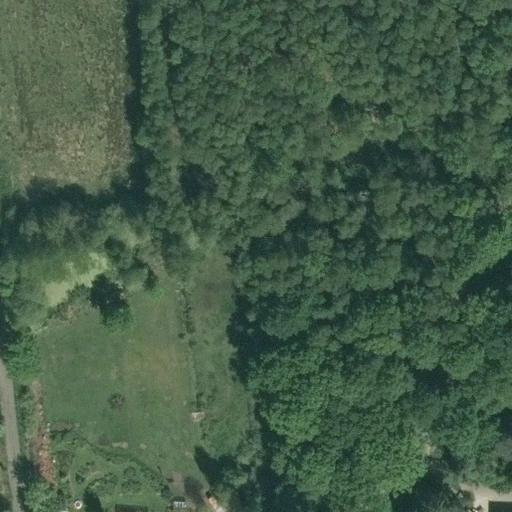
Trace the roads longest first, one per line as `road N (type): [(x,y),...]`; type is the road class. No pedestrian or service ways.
road 1 (tertiary): [(362,511),(511,291)]
road 2 (track): [(19,511),(0,342)]
